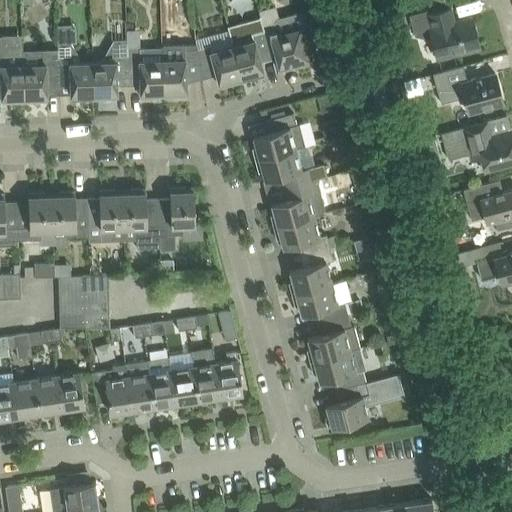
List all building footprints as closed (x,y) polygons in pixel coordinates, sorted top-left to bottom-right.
[(428,10),(411,14),(416,34),(432,37),(438,59),(439,58),(438,55),(453,51),(454,54),(480,47),(472,16),(454,21),(451,7),(429,13),(428,10)] [(275,27),(265,30),(271,54),(272,58),(276,57),(283,55),(285,64),(286,69),(309,63),(308,58),(314,56),(319,55),(311,24),(306,25),(306,23),(303,15),(300,12),(296,12),(279,17),(275,20),(274,24),(275,27)] [(397,12),(385,15),(388,25),(399,21),(397,12)] [(242,33),(230,36),(233,45),(241,76),(242,81),(264,75),(263,70),(261,61),(259,57),(271,54),(265,30),(261,16),(239,22),(242,33)] [(79,62),(79,55),(70,42),(74,38),(74,31),(69,27),(58,27),(59,43),(58,43),(59,57),(58,57),(59,81),(71,81),(71,99),(94,99),(93,61),(79,62)] [(3,36),(0,36),(0,83),(1,83),(1,89),(2,102),(25,101),(23,64),(23,50),(23,49),(23,45),(3,46),(3,36)] [(105,61),(93,61),(94,94),(94,99),(117,98),(117,93),(117,85),(116,79),(128,79),(127,54),(127,46),(127,38),(114,39),(105,55),(105,61)] [(184,46),(162,46),(163,59),(164,92),(164,96),(187,95),(186,91),(186,83),(186,76),(199,76),(201,76),(201,73),(196,49),(196,45),(184,46)] [(212,50),(210,45),(198,48),(196,49),(201,73),(215,69),(220,87),(242,81),(233,45),(212,50)] [(141,46),(127,46),(127,54),(128,79),(140,78),(140,84),(141,92),(141,97),(164,96),(164,92),(163,59),(162,46),(141,47),(141,46)] [(45,63),(23,64),(24,96),(25,101),(47,100),(47,96),(47,95),(47,82),(59,81),(58,57),(45,57),(45,63)] [(463,64),(433,73),(441,103),(464,96),(469,112),(503,103),(495,72),(467,80),(463,64)] [(271,131),(254,136),(257,147),(254,148),(257,158),(296,148),(296,149),(306,146),(306,145),(301,124),(297,125),(297,124),(294,112),(285,115),(272,118),(268,119),(271,131)] [(463,126),(441,132),(448,158),(470,152),(471,156),(479,154),(480,159),(482,159),(485,170),(511,162),(511,133),(511,129),(498,133),(492,134),(488,120),(463,126)] [(338,126),(322,130),(324,136),(325,139),(340,135),(338,126)] [(424,137),(418,139),(423,159),(429,158),(424,137)] [(296,148),(257,158),(257,159),(260,169),(262,168),(265,180),(283,175),(286,187),(312,180),(312,179),(309,167),(301,169),(296,149),(296,148)] [(310,166),(309,167),(312,179),(312,180),(317,178),(317,177),(327,175),(323,163),(310,166)] [(289,198),(272,203),(275,214),(273,214),(275,225),(314,215),(326,212),(317,178),(312,180),(286,187),(289,198)] [(492,181),(463,188),(472,219),(484,216),(486,223),(495,221),(497,229),(511,225),(511,187),(503,190),(495,192),(492,181)] [(195,224),(194,186),(193,186),(193,190),(186,190),(186,187),(170,187),(170,197),(158,198),(160,246),(160,249),(167,249),(176,249),(175,234),(183,234),(182,225),(195,224)] [(146,198),(146,188),(130,189),(130,192),(123,193),(124,227),(136,226),(137,247),(160,246),(158,198),(146,198)] [(115,193),(115,189),(99,190),(99,196),(87,197),(88,224),(89,237),(112,236),(112,227),(124,227),(123,193),(115,193)] [(59,195),(52,195),(53,229),(66,229),(66,238),(69,238),(89,237),(88,224),(76,225),(75,197),(75,190),(59,191),(59,195)] [(45,195),(45,192),(28,192),(30,226),(18,227),(18,239),(41,239),(41,230),(53,229),(52,195),(45,195)] [(6,227),(4,193),(0,193),(0,240),(18,239),(18,227),(6,227)] [(314,215),(275,225),(278,236),(281,236),(284,247),(297,244),(301,242),(304,254),(330,247),(336,245),(333,235),(327,236),(327,234),(320,236),(314,215)] [(499,242),(473,249),(476,261),(493,256),(503,254),(499,242)] [(303,267),(290,270),(293,281),(291,282),(294,293),(332,282),(327,262),(334,260),(330,247),(304,254),(307,265),(303,267)] [(473,249),(457,253),(461,265),(476,261),(473,249)] [(511,251),(476,261),(481,279),(498,274),(500,282),(511,279),(511,251)] [(24,276),(35,276),(55,275),(54,261),(34,262),(34,266),(24,266),(24,276)] [(19,272),(19,263),(13,263),(13,272),(6,272),(6,298),(21,297),(20,276),(20,272),(19,272)] [(84,287),(109,286),(108,273),(83,274),(84,287)] [(59,288),(84,287),(83,274),(58,275),(59,288)] [(332,282),(294,293),(296,304),(299,303),(302,314),(315,311),(319,309),(322,321),(348,314),(345,301),(338,303),(332,283),(332,282)] [(84,300),(109,299),(109,286),(84,287),(84,300)] [(59,301),(84,300),(84,287),(59,288),(59,301)] [(350,313),(363,309),(360,298),(347,302),(350,313)] [(85,312),(110,311),(109,299),(84,300),(85,312)] [(60,313),(85,312),(84,300),(59,301),(60,313)] [(226,339),(238,336),(230,309),(218,311),(226,339)] [(110,327),(110,311),(85,312),(85,327),(110,327)] [(85,327),(85,312),(60,313),(60,326),(85,327)] [(188,328),(197,327),(195,314),(186,316),(188,328)] [(321,334),(308,337),(311,348),(309,349),(312,360),(350,350),(360,347),(354,325),(351,326),(348,314),(322,321),(325,333),(321,334)] [(179,330),(188,328),(186,316),(177,317),(179,330)] [(144,335),(153,333),(165,332),(163,319),(142,322),(144,335)] [(122,338),(135,336),(144,335),(142,322),(120,326),(122,338)] [(52,340),(62,339),(60,326),(50,328),(52,340)] [(112,340),(122,338),(120,326),(110,327),(112,340)] [(43,342),(52,340),(50,328),(41,329),(43,342)] [(32,356),(28,331),(6,334),(8,347),(17,346),(19,358),(32,356)] [(0,348),(8,347),(6,334),(0,335),(0,348)] [(350,350),(312,360),(315,370),(317,370),(320,381),(332,378),(338,377),(341,388),(366,381),(363,370),(366,369),(360,347),(350,350)] [(199,355),(192,356),(193,365),(198,399),(215,396),(215,399),(221,398),(215,361),(213,348),(202,349),(199,355)] [(227,360),(215,361),(221,398),(226,398),(226,395),(243,392),(236,350),(226,351),(227,360)] [(177,405),(171,368),(169,356),(147,359),(149,371),(155,405),(171,403),(171,406),(177,405)] [(133,412),(139,411),(138,408),(155,405),(149,371),(147,359),(126,362),(127,375),(133,412)] [(133,412),(127,375),(126,362),(112,365),(113,368),(92,371),(96,402),(108,400),(110,412),(127,410),(128,413),(133,412)] [(177,405),(182,404),(182,401),(198,399),(193,365),(171,368),(177,405)] [(63,411),(68,410),(68,407),(85,405),(82,385),(80,371),(57,374),(63,411)] [(0,374),(0,417),(13,416),(13,419),(19,418),(13,381),(12,373),(0,374)] [(339,401),(326,404),(329,416),(327,416),(330,428),(369,417),(365,405),(404,395),(398,373),(366,381),(341,388),(344,400),(339,401)] [(63,411),(57,374),(35,378),(40,412),(57,409),(57,412),(63,411)] [(19,418),(24,417),(24,414),(40,412),(35,378),(13,381),(19,418)] [(493,411),(503,408),(500,398),(491,401),(493,411)] [(63,486),(49,488),(51,497),(58,500),(59,510),(67,509),(103,503),(102,494),(97,494),(95,481),(63,486)] [(9,511),(23,511),(22,503),(19,483),(5,485),(9,511)] [(433,511),(432,498),(408,501),(409,511),(433,511)] [(386,511),(409,511),(408,501),(386,505),(386,511)] [(59,510),(53,511),(104,511),(103,503),(67,509),(59,510)]
